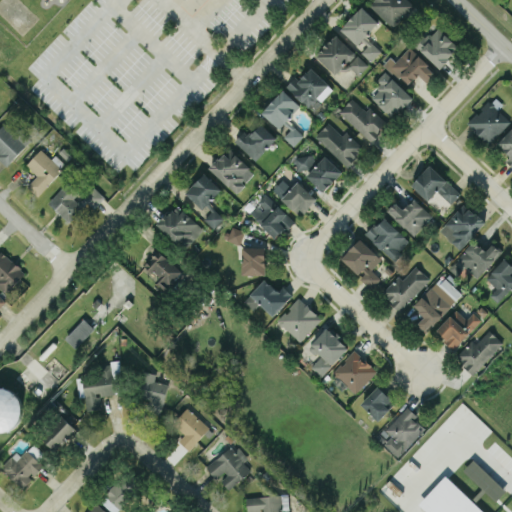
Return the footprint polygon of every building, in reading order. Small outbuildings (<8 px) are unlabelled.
[(415,5),(409,0),(373,0),(369,5),(394,28),(415,5)] [(365,36),(378,22),(362,6),(342,27),(364,48),(361,51),(371,61),(381,51),(365,36)] [(429,37),(423,31),(412,42),(440,67),(459,46),(438,27),(429,37)] [(356,54),(337,34),(315,54),(334,74),(356,54)] [(384,63),(407,85),(418,74),(427,82),(437,72),(409,46),(395,61),(390,57),(384,63)] [(358,75),(368,64),(358,54),(348,65),(358,75)] [(286,85),(312,110),(333,88),(311,67),(299,80),(295,76),(286,85)] [(392,117),(412,96),(385,71),(375,81),(381,87),(371,97),(392,117)] [(300,105),(283,89),(262,111),(279,128),(300,105)] [(387,122),(369,106),(365,110),(352,97),(338,111),(370,141),(387,122)] [(510,120),(489,100),(467,123),(489,144),(510,120)] [(342,135),(328,122),(315,136),(346,165),(363,147),(345,131),(342,135)] [(30,140),(16,127),(12,131),(4,123),(0,127),(0,157),(7,164),(30,140)] [(276,138),(261,123),(249,135),(243,130),(234,140),(255,160),(276,138)] [(293,145),(303,135),(294,126),(284,137),(293,145)] [(209,168),(235,192),(255,172),(228,147),(209,168)] [(37,195),(66,164),(56,154),(51,159),(41,148),(26,164),(37,174),(27,185),(37,195)] [(294,156),(296,170),(315,167),(313,153),(294,156)] [(342,171),(325,155),(306,175),(324,191),(342,171)] [(437,191),(451,203),(461,192),(430,164),(411,184),(428,200),(437,191)] [(202,209),(221,189),(204,173),(185,193),(202,209)] [(301,215),(316,197),(297,181),(292,187),(282,179),(272,189),(301,215)] [(72,226),(103,195),(94,186),(81,199),(66,183),(48,201),(72,226)] [(249,212),(276,238),(294,220),(266,194),(249,212)] [(413,235),(432,215),(414,197),(403,209),(394,201),(386,210),(413,235)] [(460,249),(485,221),(464,202),(439,230),(460,249)] [(179,240),(187,247),(204,229),(176,204),(157,224),(177,242),(179,240)] [(204,218),(214,227),(223,217),(214,208),(204,218)] [(393,260),(410,241),(383,216),(365,234),(393,260)] [(244,231),(231,226),(226,238),(239,244),(244,231)] [(381,278),(371,269),(381,258),(360,238),(341,259),(372,287),(381,278)] [(460,275),(468,267),(478,277),(502,252),(492,243),(485,250),(475,240),(450,265),(460,275)] [(265,275),(266,247),(243,246),(242,274),(265,275)] [(157,278),(155,280),(167,289),(182,268),(156,249),(142,268),(157,278)] [(0,287),(6,293),(25,271),(1,250),(0,251),(0,287)] [(498,302),(511,286),(511,264),(504,257),(486,277),(496,287),(490,294),(498,302)] [(382,292),(399,309),(430,280),(416,265),(402,278),(399,275),(382,292)] [(463,294),(444,275),(413,304),(424,316),(417,323),(425,331),(463,294)] [(282,285),(278,290),(265,278),(244,301),(254,309),(259,303),(273,316),(292,294),(282,285)] [(321,318),(299,297),(277,319),(299,341),(321,318)] [(435,330),(454,348),(481,319),(473,311),(466,318),(456,308),(435,330)] [(76,348),(94,327),(84,318),(65,338),(76,348)] [(349,346),(327,326),(308,346),(319,357),(311,366),(321,376),(349,346)] [(472,339),(455,357),(473,374),(503,342),(489,329),(476,343),(472,339)] [(356,393),(377,370),(354,349),(333,372),(356,393)] [(116,394),(114,380),(121,379),(120,366),(77,371),(79,396),(85,395),(87,410),(101,408),(100,395),(116,394)] [(150,399),(148,406),(161,410),(168,384),(154,380),(156,374),(146,371),(139,396),(150,399)] [(385,404),(391,398),(379,385),(361,402),(378,420),(390,409),(385,404)] [(0,429),(20,429),(21,389),(0,388),(0,429)] [(384,444),(399,457),(425,428),(414,418),(417,415),(407,405),(385,429),(391,435),(384,444)] [(178,440),(189,450),(210,427),(188,407),(173,422),(184,433),(178,440)] [(75,428),(61,415),(41,437),(54,450),(75,428)] [(44,465),(38,459),(44,453),(34,443),(21,455),(17,451),(1,465),(22,488),(33,477),(32,476),(44,465)] [(219,478),(229,489),(251,470),(243,461),(246,459),(232,444),(206,467),(217,480),(219,478)] [(495,500),(506,489),(473,458),(463,469),(495,500)] [(119,508),(139,485),(124,472),(104,496),(119,508)] [(485,511),(446,475),(418,503),(427,511),(485,511)] [(107,511),(98,502),(87,511),(107,511)]
